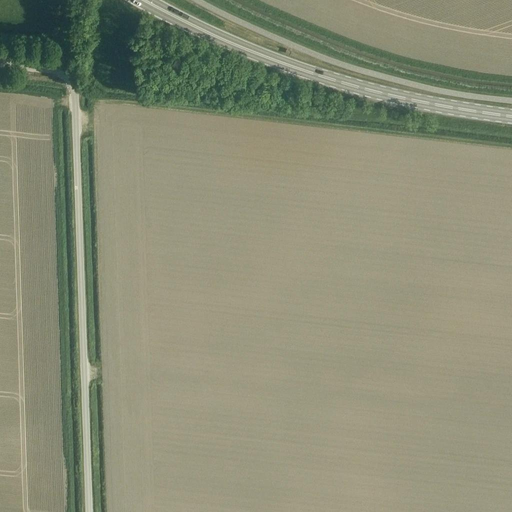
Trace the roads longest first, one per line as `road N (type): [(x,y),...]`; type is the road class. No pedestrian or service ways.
road 1 (unclassified): [(89,511),(75,88),(59,68),(0,62)]
road 2 (primary): [(511,116),(352,86),(187,24)]
